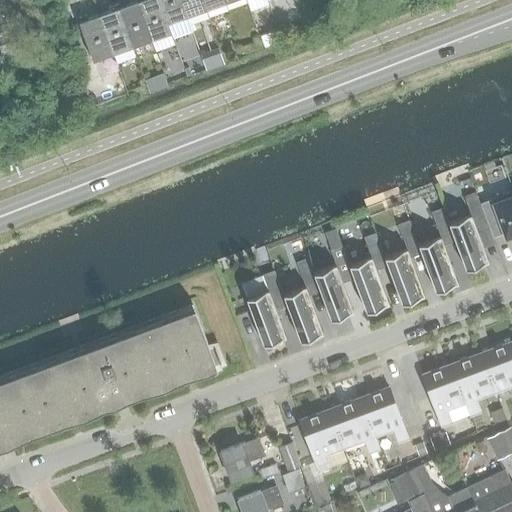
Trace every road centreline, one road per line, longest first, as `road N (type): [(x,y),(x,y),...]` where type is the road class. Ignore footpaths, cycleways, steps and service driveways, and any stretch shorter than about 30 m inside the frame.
road 1 (primary): [(0,216),(511,20)]
road 2 (residential): [(168,424),(511,293)]
road 3 (residential): [(29,470),(168,424)]
